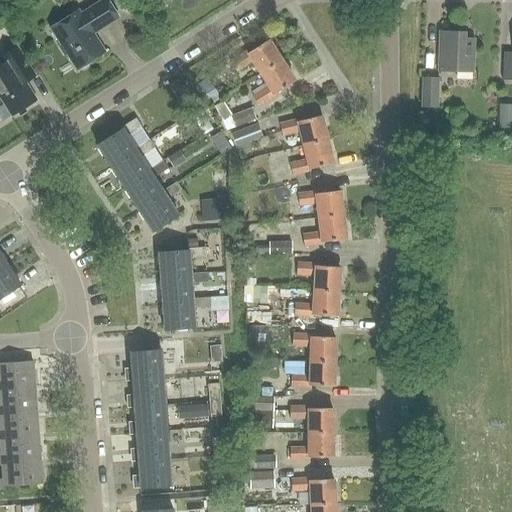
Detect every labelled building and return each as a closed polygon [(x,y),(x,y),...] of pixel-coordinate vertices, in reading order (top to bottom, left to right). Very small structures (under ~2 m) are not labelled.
[(94,36),(120,19),(108,0),(104,0),(81,15),(79,11),(50,30),(77,72),(105,54),(94,36)] [(473,73),(474,40),(464,40),(465,34),(439,33),(438,72),(473,73)] [(246,52),(230,62),(236,72),(252,62),(260,74),(281,61),(267,40),(247,53),(246,52)] [(0,98),(11,116),(36,100),(25,84),(36,77),(16,47),(0,56),(0,61),(2,65),(0,66),(0,98)] [(511,81),(511,53),(503,53),(502,81),(511,81)] [(268,87),(252,97),(258,107),(274,96),(273,95),(294,82),(281,61),(260,74),(268,87)] [(437,108),(438,79),(420,78),(419,108),(437,108)] [(184,90),(175,96),(181,105),(190,100),(184,90)] [(254,119),(250,108),(231,115),(235,127),(254,119)] [(511,116),(499,116),(498,129),(511,129),(511,116)] [(297,121),(279,125),(282,136),(299,132),(303,146),(326,140),(321,117),(297,122),(297,121)] [(122,130),(97,146),(110,167),(136,151),(135,149),(127,135),(141,127),(136,119),(121,128),(122,130)] [(257,125),(231,136),(236,148),(262,137),(257,125)] [(136,151),(110,167),(124,189),(150,172),(149,170),(140,157),(154,148),(149,140),(135,149),(136,151)] [(306,160),(289,165),(291,176),(309,171),(309,169),(332,164),(326,140),(303,146),(306,160)] [(150,172),(124,189),(138,210),(164,193),(163,191),(154,178),(168,169),(163,161),(149,170),(150,172)] [(164,193),(138,210),(152,232),(178,215),(167,199),(181,190),(176,182),(163,191),(164,193)] [(314,193),(296,195),(298,206),(316,204),(317,218),(341,216),(339,192),(315,195),(314,193)] [(219,204),(218,199),(201,201),(201,205),(202,221),(220,220),(219,204)] [(319,233),(301,235),(303,247),(321,245),(321,243),(344,240),(341,216),(317,218),(319,233)] [(197,240),(187,241),(188,249),(198,248),(197,240)] [(290,254),(290,242),(267,243),(268,255),(290,254)] [(188,251),(158,253),(160,278),(191,276),(191,274),(189,258),(206,257),(205,248),(198,248),(188,249),(188,251)] [(0,298),(20,285),(6,264),(0,267),(0,298)] [(296,264),(295,276),(313,277),(312,291),(337,293),(339,268),(315,266),(315,265),(296,264)] [(191,276),(160,278),(162,303),(192,301),(192,299),(191,283),(208,282),(207,273),(191,274),(191,276)] [(293,305),(292,316),(311,317),(311,316),(336,317),(337,293),(312,291),(311,306),(293,305)] [(192,301),(162,303),(164,329),(194,327),(193,308),(219,306),(218,297),(192,299),(192,301)] [(248,327),(247,357),(264,357),(264,327),(248,327)] [(291,335),(291,346),(309,347),(308,362),(333,363),(334,338),(310,337),(311,336),(291,335)] [(222,362),(221,346),(210,347),(211,363),(222,362)] [(131,370),(125,370),(126,381),(132,381),(163,379),(161,353),(130,355),(131,370)] [(0,389),(34,387),(33,361),(0,363),(0,389)] [(290,376),(290,387),(309,388),(309,386),(332,386),(333,363),(308,362),(308,377),(290,376)] [(133,395),(127,396),(128,408),(134,408),(165,405),(163,379),(132,381),(133,395)] [(219,385),(208,385),(209,401),(220,401),(219,385)] [(0,413),(36,411),(34,387),(0,389),(0,413)] [(272,398),(249,398),(249,411),(272,411),(272,398)] [(221,416),(220,401),(209,401),(210,417),(221,416)] [(207,404),(192,406),(194,418),(209,417),(207,404)] [(135,422),(129,423),(130,435),(136,435),(167,433),(165,405),(134,408),(135,422)] [(308,407),(290,407),(290,419),(308,419),(308,433),(332,433),(332,408),(308,409),(308,407)] [(0,437),(38,435),(36,411),(0,413),(0,437)] [(274,428),(274,413),(255,413),(250,413),(249,427),(274,428)] [(137,449),(132,449),(133,462),(138,462),(169,459),(167,433),(136,435),(137,449)] [(308,448),(290,448),(290,459),(309,459),(308,458),(332,458),(332,433),(308,433),(308,448)] [(0,448),(1,455),(0,455),(0,465),(1,465),(1,462),(40,460),(38,435),(0,437),(0,448)] [(212,439),(213,455),(224,454),(223,438),(212,439)] [(213,455),(214,471),(225,471),(224,454),(213,455)] [(254,470),(276,470),(276,457),(253,457),(254,470)] [(139,476),(134,476),(135,489),(171,487),(169,459),(138,462),(139,476)] [(2,479),(0,479),(0,489),(4,490),(3,487),(42,484),(40,460),(1,462),(1,465),(2,479)] [(273,489),(273,472),(249,473),(250,490),(273,489)] [(309,480),(291,480),(291,491),(309,491),(310,506),(334,505),(333,479),(309,481),(309,480)]
